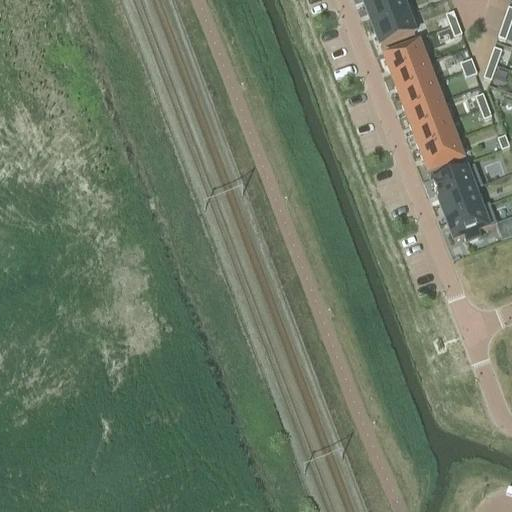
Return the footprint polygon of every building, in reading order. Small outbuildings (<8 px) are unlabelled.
[(360,0),(365,11),(395,0),(360,0)] [(399,0),(395,0),(365,11),(372,30),(406,18),(399,0)] [(511,12),(507,11),(502,25),(510,28),(511,21),(511,12)] [(452,15),(445,18),(449,29),(456,27),(452,15)] [(406,18),(372,30),(380,51),(413,38),(406,18)] [(502,25),(497,41),(504,44),(510,28),(502,25)] [(456,27),(449,29),(453,41),(461,38),(456,27)] [(417,47),(383,59),(391,80),(425,67),(417,47)] [(493,51),(488,66),(495,69),(501,54),(493,51)] [(470,63),(459,67),(462,75),(473,70),(470,63)] [(488,66),(482,82),(490,84),(495,69),(488,66)] [(425,67),(391,80),(398,99),(432,86),(425,67)] [(473,70),(462,75),(464,82),(476,78),(473,70)] [(432,86),(398,99),(405,118),(439,105),(432,86)] [(482,98),(474,101),(478,112),(486,109),(482,98)] [(439,105),(405,118),(413,137),(446,124),(439,105)] [(491,120),(486,109),(479,112),(483,123),(491,120)] [(446,124),(413,137),(420,156),(453,143),(446,124)] [(504,139),(496,142),(501,153),(508,150),(504,139)] [(453,143),(420,156),(427,176),(461,163),(453,143)] [(473,169),(431,185),(438,205),(472,192),(472,193),(481,190),(481,189),(473,169)] [(472,192),(438,205),(446,224),(479,211),(472,193),(472,192)] [(479,211),(446,224),(453,244),(463,241),(465,246),(480,241),(478,235),(496,228),(488,208),(488,207),(479,211)]
